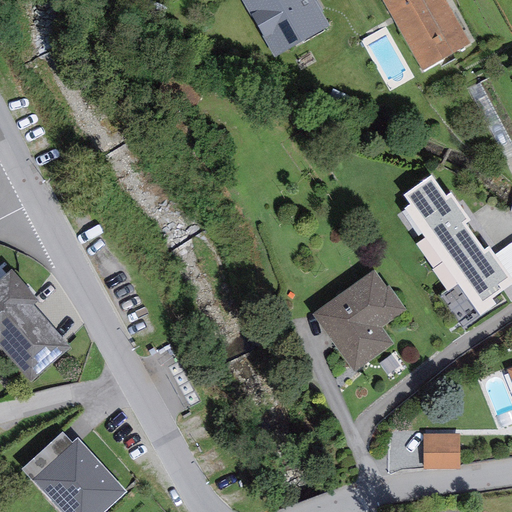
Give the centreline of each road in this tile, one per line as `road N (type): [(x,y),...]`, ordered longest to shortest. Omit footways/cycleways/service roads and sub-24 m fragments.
road 1 (residential): [(0,130),(210,511)]
road 2 (residential): [(318,511),(373,492),(511,472)]
